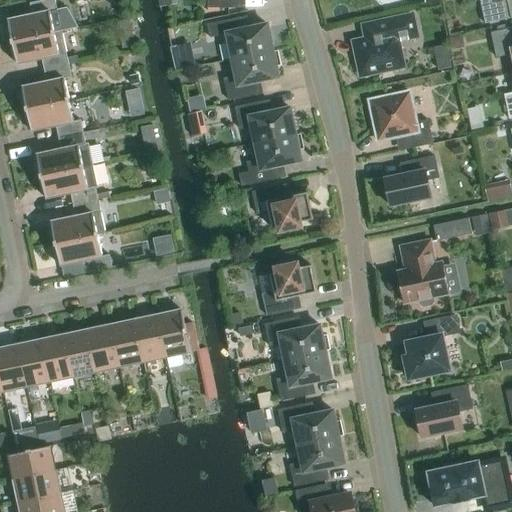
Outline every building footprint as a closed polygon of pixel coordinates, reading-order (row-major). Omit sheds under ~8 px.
[(8,24),(6,30),(7,36),(11,40),(12,40),(12,42),(54,33),(50,11),(57,10),(54,0),(45,0),(29,4),(32,15),(7,20),(8,24)] [(207,0),(207,8),(237,9),(237,0),(207,0)] [(479,0),(484,24),(511,19),(507,0),(479,0)] [(417,38),(412,16),(363,26),(366,40),(353,43),(361,76),(403,67),(397,41),(415,37),(415,39),(417,38)] [(207,25),(210,38),(226,35),(232,60),(273,51),(267,25),(244,30),(241,18),(207,25)] [(511,54),(511,57),(511,28),(490,33),(495,58),(511,54)] [(12,45),(10,51),(12,56),(15,61),(16,61),(17,64),(41,59),(44,71),(69,65),(67,58),(62,32),(54,33),(12,42),(13,45),(12,45)] [(235,77),(224,79),(228,101),(258,95),(255,83),(278,78),(276,67),(281,66),(277,51),(273,52),(273,51),(232,60),(235,77)] [(71,78),(69,65),(44,71),(46,82),(22,88),(23,92),(22,92),(20,97),(22,103),(25,107),(26,107),(26,110),(69,101),(64,79),(71,78)] [(369,101),(377,142),(400,137),(403,151),(433,144),(428,120),(416,123),(409,92),(369,101)] [(511,93),(503,95),(509,120),(511,119),(511,93)] [(73,122),(69,101),(26,110),(27,113),(25,118),(26,124),(30,128),(31,132),(56,127),(58,138),(83,133),(80,120),(73,122)] [(235,108),(239,130),(251,127),(254,144),(295,135),(290,108),(266,113),(264,102),(235,108)] [(192,110),(195,134),(211,132),(208,108),(192,110)] [(88,144),(86,144),(83,133),(58,138),(61,150),(36,155),(37,159),(36,159),(35,165),(36,170),(40,175),(40,174),(41,177),(93,166),(88,144)] [(248,173),(239,175),(241,187),(280,178),(278,167),(301,162),(299,150),(303,149),(300,135),(296,136),(295,135),(254,144),(258,160),(246,163),(248,173)] [(427,181),(439,179),(434,157),(405,163),(407,174),(384,179),(390,207),(431,198),(427,181)] [(98,188),(93,166),(41,177),(41,180),(39,186),(40,191),(44,195),(45,195),(46,199),(70,194),(73,205),(98,200),(95,189),(98,188)] [(511,181),(490,184),(492,201),(511,198),(511,181)] [(313,220),(307,193),(284,198),(281,186),(252,192),(256,214),(268,212),(273,234),(301,228),(300,223),(313,220)] [(51,226),(49,232),(50,237),(54,242),(55,242),(55,244),(97,235),(105,234),(98,200),(73,205),(75,217),(51,222),(51,226)] [(502,228),(511,224),(511,207),(496,213),(502,228)] [(490,234),(487,215),(471,218),(475,237),(490,234)] [(436,242),(472,234),(468,219),(433,226),(436,242)] [(102,257),(97,235),(55,244),(56,247),(55,247),(54,253),(55,258),(59,263),(59,262),(60,266),(85,261),(87,273),(112,268),(109,255),(102,257)] [(403,304),(418,301),(419,305),(423,308),(431,306),(434,302),(433,298),(449,294),(442,263),(435,265),(430,241),(400,248),(405,271),(397,273),(403,304)] [(273,292),(262,294),(266,316),(296,310),(293,298),(316,293),(311,266),(298,269),(297,264),(269,270),(273,292)] [(511,290),(511,268),(500,271),(504,293),(511,290)] [(181,310),(158,315),(167,358),(190,353),(181,310)] [(143,363),(167,358),(158,315),(134,320),(143,363)] [(441,336),(459,333),(456,317),(424,323),(428,339),(406,343),(409,357),(404,358),(405,363),(401,364),(404,376),(408,375),(409,380),(449,371),(441,336)] [(264,325),(269,347),(281,345),(284,361),(325,352),(325,351),(330,350),(326,336),(322,337),(319,326),(296,331),(294,319),(264,325)] [(120,368),(143,363),(134,320),(111,325),(120,368)] [(97,373),(120,368),(111,325),(88,330),(97,373)] [(73,378),(97,373),(88,330),(64,335),(73,378)] [(50,382),(73,378),(64,335),(41,340),(50,382)] [(27,387),(50,382),(41,340),(18,345),(27,387)] [(0,375),(4,392),(27,387),(18,345),(0,348),(0,375)] [(288,377),(276,380),(281,402),(310,396),(308,384),(331,379),(325,352),(284,361),(288,377)] [(421,438),(462,430),(458,413),(473,410),(467,386),(436,392),(439,406),(415,411),(421,438)] [(278,411),(282,433),(294,430),(298,446),(338,438),(338,437),(343,436),(340,421),(335,422),(333,411),(309,416),(307,404),(278,411)] [(82,424),(60,428),(62,438),(84,434),(82,424)] [(34,428),(13,432),(16,448),(38,443),(34,428)] [(7,434),(0,435),(0,451),(10,450),(7,434)] [(301,463),(289,465),(294,487),(323,481),(321,469),(344,464),(338,438),(298,446),(301,463)] [(8,456),(13,479),(55,470),(50,447),(8,456)] [(485,511),(511,505),(511,500),(507,477),(497,479),(493,461),(478,465),(477,463),(462,466),(462,464),(444,468),(444,470),(428,473),(431,489),(430,489),(434,507),(452,503),(452,504),(469,500),(469,499),(482,497),(485,511)] [(13,479),(18,503),(60,494),(55,470),(13,479)] [(324,485),(295,491),(298,507),(310,504),(311,511),(354,511),(351,496),(328,501),(324,485)] [(18,503),(20,511),(64,511),(60,494),(18,503)]
